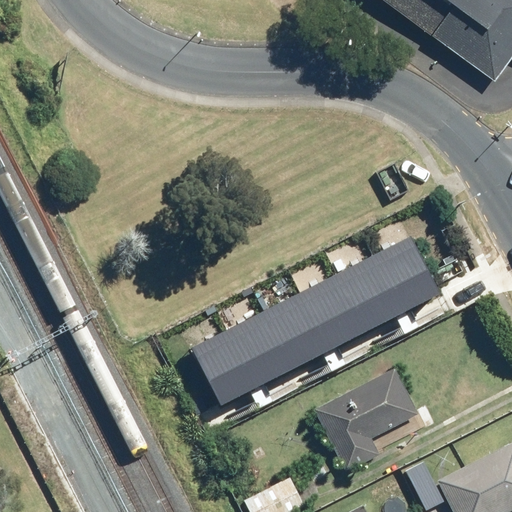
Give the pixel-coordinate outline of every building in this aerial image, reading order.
[(511,70),(511,0),(390,0),(502,84),(511,70)] [(190,342),(216,398),(443,292),(417,236),(190,342)] [(374,436),(417,414),(394,368),(319,406),(351,469),(382,453),(374,436)] [(511,443),(443,479),(459,511),(508,511),(511,510),(511,443)] [(447,499),(425,462),(409,471),(430,509),(447,499)] [(252,511),(294,511),(310,503),(293,474),(246,501),(252,511)]
